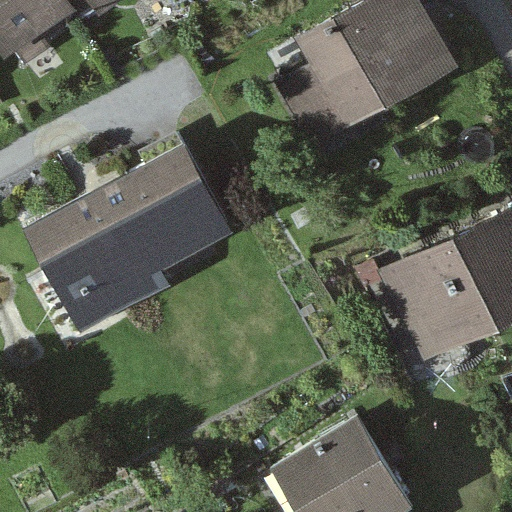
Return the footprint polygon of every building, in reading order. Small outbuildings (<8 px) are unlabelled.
[(0,0),(0,37),(7,50),(88,0),(0,0)] [(434,0),(357,0),(291,37),(306,65),(272,83),(305,143),(465,54),(434,0)] [(192,138),(22,226),(75,329),(169,280),(159,262),(236,222),(192,138)] [(511,195),(374,266),(421,359),(511,312),(511,195)] [(357,401),(265,466),(297,511),(417,511),(429,504),(357,401)]
